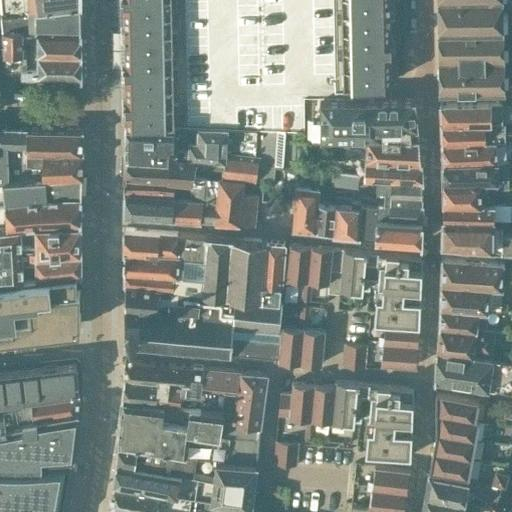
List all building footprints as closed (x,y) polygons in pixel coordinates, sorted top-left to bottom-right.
[(37,29),(37,6),(36,0),(0,0),(3,29),(37,29)] [(123,0),(125,68),(126,102),(126,122),(174,121),(174,124),(297,129),(305,130),(304,95),(335,96),(335,81),(367,81),(368,81),(391,80),(391,78),(389,0),(123,0)] [(511,0),(438,0),(440,90),(505,89),(503,10),(502,0),(511,0),(511,1),(511,0)] [(82,29),(81,4),(37,6),(37,29),(41,29),(82,29)] [(41,29),(37,29),(3,29),(5,68),(21,68),(21,76),(41,76),(41,52),(41,29)] [(82,53),(82,29),(41,29),(41,52),(82,53)] [(82,76),(82,53),(41,52),(41,76),(82,76)] [(415,98),(374,97),(321,97),(321,113),(321,135),(367,135),(366,157),(421,160),(419,136),(418,136),(417,124),(418,124),(415,98)] [(502,121),(502,109),(502,101),(440,102),(442,121),(502,121)] [(511,120),(502,121),(442,121),(442,142),(496,140),(511,140),(511,120)] [(180,126),(126,123),(126,154),(225,161),(226,161),(227,151),(228,135),(240,136),(240,129),(198,127),(197,141),(189,140),(188,148),(178,147),(180,126)] [(0,181),(9,180),(8,145),(7,126),(0,125),(0,181)] [(24,145),(24,127),(7,126),(8,145),(24,145)] [(83,151),(83,128),(24,127),(24,145),(23,162),(28,162),(28,156),(33,156),(33,150),(83,151)] [(297,167),(297,132),(240,129),(240,136),(228,135),(227,151),(259,155),(258,165),(264,165),(264,180),(264,182),(275,182),(276,166),(297,167)] [(497,160),(496,140),(442,142),(443,162),(497,160)] [(83,175),(83,151),(33,150),(33,156),(28,156),(28,162),(23,162),(24,145),(8,145),(9,180),(83,175)] [(259,155),(227,151),(226,161),(225,161),(223,176),(240,178),(256,180),(258,165),(259,155)] [(215,220),(223,176),(225,161),(126,154),(125,174),(192,180),(192,182),(208,184),(207,198),(203,197),(201,219),(215,220)] [(391,178),(423,180),(422,160),(421,160),(366,157),(365,157),(365,176),(377,177),(391,178)] [(509,160),(497,160),(443,162),(443,181),(481,180),(481,189),(509,189),(509,160)] [(316,229),(319,202),(320,188),(330,189),(332,172),(321,171),(297,168),(294,204),(293,227),(316,229)] [(359,233),(362,202),(359,202),(360,199),(352,198),(353,192),(358,193),(360,175),(332,172),(330,189),(329,203),(336,204),(333,231),(359,233)] [(175,194),(176,185),(191,187),(190,197),(203,197),(207,198),(208,184),(192,182),(192,180),(125,174),(125,190),(152,192),(175,194)] [(82,197),(83,175),(9,180),(0,181),(0,201),(50,198),(82,197)] [(233,221),(240,178),(223,176),(215,220),(233,221)] [(377,177),(376,192),(390,193),(390,199),(423,203),(423,180),(391,178),(377,177)] [(258,192),(256,180),(240,178),(233,221),(255,223),(258,192)] [(511,188),(509,189),(481,189),(481,180),(443,181),(444,202),(495,201),(511,201),(511,188)] [(150,214),(152,192),(125,190),(124,212),(150,214)] [(176,216),(178,195),(174,195),(175,194),(152,192),(150,214),(176,216)] [(201,219),(203,197),(190,197),(178,195),(176,216),(201,219)] [(81,222),(82,197),(50,198),(0,201),(0,229),(1,230),(0,227),(9,226),(39,223),(81,222)] [(423,203),(390,199),(379,198),(378,204),(377,216),(423,219),(423,203)] [(495,201),(444,202),(444,222),(459,222),(461,221),(461,218),(494,218),(494,225),(505,225),(505,218),(506,203),(495,202),(495,201)] [(336,204),(329,203),(319,202),(316,229),(333,231),(336,204)] [(376,235),(377,216),(378,204),(362,202),(359,233),(376,235)] [(376,235),(422,240),(423,219),(377,216),(376,235)] [(494,224),(494,225),(494,218),(461,218),(461,221),(459,222),(444,222),(443,222),(442,244),(450,244),(493,246),(492,251),(511,251),(511,232),(493,232),(494,224)] [(81,269),(81,222),(39,223),(9,226),(0,227),(1,230),(0,229),(0,279),(77,269),(81,269)] [(206,234),(124,227),(124,250),(180,253),(181,256),(203,258),(206,234)] [(124,250),(124,271),(196,276),(194,291),(196,291),(196,288),(198,288),(198,294),(211,295),(227,296),(263,299),(263,298),(283,300),(284,300),(286,277),(289,242),(206,234),(203,258),(181,256),(180,253),(124,250)] [(305,300),(311,244),(289,242),(286,277),(304,279),(302,300),(305,300)] [(328,281),(331,246),(311,244),(305,300),(309,300),(312,280),(328,281)] [(345,293),(350,248),(331,246),(328,281),(327,292),(345,293)] [(370,290),(370,285),(372,267),(374,250),(350,248),(345,293),(353,294),(354,288),(370,290)] [(374,250),(372,267),(422,269),(422,266),(422,256),(422,255),(421,254),(417,254),(374,250)] [(511,278),(502,278),(504,260),(441,255),(440,281),(502,286),(511,286),(511,278)] [(421,288),(422,269),(372,267),(370,285),(377,285),(421,288)] [(0,332),(4,332),(75,324),(76,286),(77,286),(77,269),(0,279),(0,332)] [(194,291),(196,276),(124,271),(124,284),(194,291)] [(501,295),(502,286),(440,281),(440,306),(498,310),(499,304),(489,303),(489,294),(501,295)] [(194,291),(124,284),(124,306),(216,316),(234,318),(233,324),(231,355),(277,360),(283,300),(263,298),(263,299),(263,300),(227,296),(211,295),(198,294),(198,288),(196,288),(196,291),(194,291)] [(420,321),(421,288),(377,285),(375,318),(385,319),(384,335),(380,335),(379,340),(418,343),(420,321)] [(301,361),(305,306),(301,305),(299,326),(281,325),(279,360),(301,361)] [(216,316),(124,306),(124,344),(231,355),(233,324),(234,318),(216,316)] [(322,363),(325,329),(307,327),(309,306),(305,306),(301,361),(322,363)] [(511,328),(497,327),(498,310),(440,306),(439,324),(476,328),(511,330),(511,328)] [(511,330),(476,328),(439,324),(438,350),(493,358),(511,361),(511,330)] [(416,364),(418,343),(379,340),(379,344),(383,345),(382,362),(416,364)] [(366,367),(367,344),(345,342),(343,365),(366,367)] [(511,361),(493,358),(438,350),(436,379),(511,392),(511,361)] [(166,362),(151,361),(124,358),(125,376),(122,397),(146,400),(161,402),(180,404),(236,411),(237,403),(238,392),(221,390),(202,388),(204,366),(185,364),(166,362)] [(76,360),(54,363),(58,394),(78,391),(79,391),(76,360)] [(58,394),(54,363),(33,365),(38,397),(58,394)] [(38,397),(33,365),(12,367),(17,400),(38,397)] [(221,390),(223,368),(204,366),(202,388),(221,390)] [(0,402),(17,400),(12,367),(0,368),(0,402)] [(239,386),(241,370),(223,368),(221,390),(238,392),(239,386)] [(268,373),(241,370),(239,386),(266,390),(268,373)] [(348,421),(351,381),(335,380),(334,385),(331,420),(330,425),(344,427),(345,421),(348,421)] [(369,418),(371,394),(372,383),(351,381),(348,421),(361,422),(361,417),(369,418)] [(294,416),(297,382),(293,382),(291,393),(280,392),(278,414),(294,416)] [(309,439),(313,383),(297,382),(294,416),(307,417),(305,439),(309,439)] [(331,420),(334,385),(313,383),(309,439),(313,440),(315,418),(331,420)] [(372,383),(371,394),(409,397),(413,397),(414,386),(409,386),(372,383)] [(264,407),(266,390),(239,386),(238,392),(237,403),(264,407)] [(475,416),(478,398),(436,390),(436,395),(435,395),(435,401),(436,401),(436,410),(475,416)] [(38,397),(17,400),(0,402),(0,408),(0,412),(32,408),(33,416),(77,409),(78,391),(58,394),(38,397)] [(413,397),(409,397),(371,394),(369,418),(412,420),(413,397)] [(258,459),(262,425),(235,421),(236,411),(180,404),(161,402),(146,400),(122,397),(118,442),(190,454),(197,454),(217,456),(258,459)] [(262,425),(264,407),(237,403),(236,411),(235,421),(262,425)] [(77,409),(33,416),(24,418),(24,421),(0,425),(0,458),(14,459),(29,459),(72,456),(75,440),(77,420),(77,409)] [(479,417),(475,416),(436,410),(436,414),(435,415),(435,420),(437,420),(436,431),(436,434),(475,441),(479,417)] [(411,455),(412,420),(369,418),(366,451),(411,455)] [(471,460),(475,441),(436,434),(434,434),(433,439),(435,439),(432,453),(471,460)] [(298,452),(299,440),(275,438),(274,450),(298,452)] [(194,474),(197,454),(190,454),(118,442),(115,462),(182,473),(182,472),(194,474)] [(297,464),(298,452),(274,450),(273,462),(297,464)] [(468,476),(471,460),(432,453),(431,452),(430,457),(431,458),(429,469),(468,476)] [(67,491),(72,456),(29,459),(14,459),(0,458),(0,511),(63,511),(64,507),(67,491)] [(253,506),(257,464),(216,461),(214,479),(211,501),(213,501),(253,506)] [(214,479),(182,473),(115,462),(113,482),(203,499),(211,501),(214,479)] [(409,468),(402,467),(375,464),(373,481),(368,481),(368,485),(406,491),(409,468)] [(509,474),(506,473),(495,470),(492,484),(505,487),(509,474)] [(469,481),(429,475),(425,498),(463,504),(465,504),(469,481)] [(142,511),(200,511),(203,499),(113,482),(108,506),(142,511)] [(278,494),(279,486),(268,485),(267,493),(278,494)] [(394,511),(404,511),(406,491),(368,485),(367,489),(371,490),(369,507),(394,511)] [(461,511),(463,504),(425,498),(422,511),(461,511)] [(252,511),(253,506),(213,501),(210,511),(252,511)]
